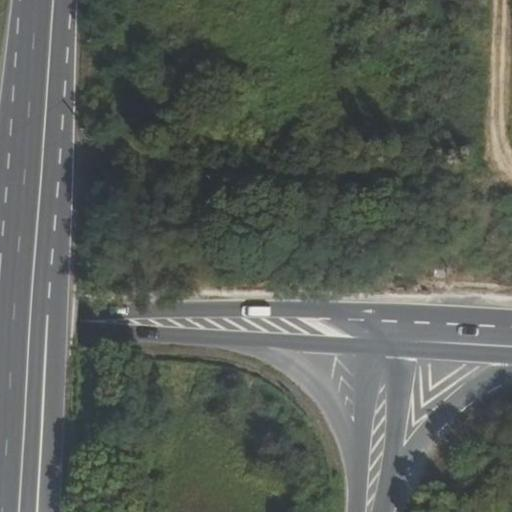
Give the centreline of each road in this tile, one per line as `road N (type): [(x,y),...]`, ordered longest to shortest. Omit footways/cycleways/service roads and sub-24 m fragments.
road 1 (primary): [(11,511),(44,0)]
road 2 (primary): [(48,511),(61,150),(48,0)]
road 3 (secondary): [(373,313),(85,319)]
road 4 (primary): [(41,0),(12,134),(0,282)]
road 5 (track): [(511,170),(494,149),(499,0)]
road 6 (primary): [(244,340),(311,383),(340,415),(361,463)]
road 7 (primary): [(387,488),(448,416),(511,369)]
road 8 (secondary): [(85,319),(244,340)]
road 9 (primary): [(387,488),(402,347)]
road 10 (secondary): [(244,340),(371,345)]
